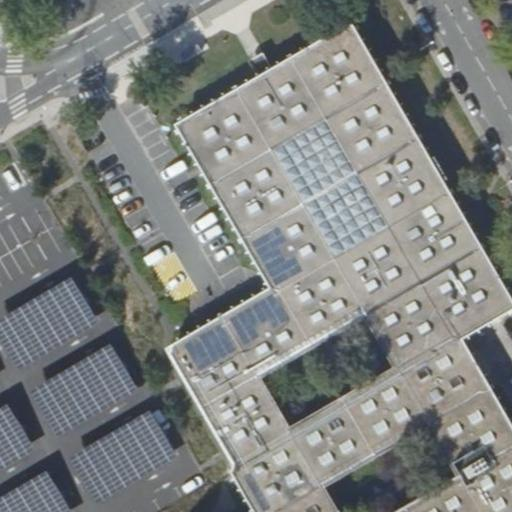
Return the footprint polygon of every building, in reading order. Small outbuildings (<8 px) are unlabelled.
[(250,85),(187,122),(279,281),(269,287),(265,289),(238,305),(198,329),(175,342),(235,468),(260,511),(511,511),(511,432),(492,398),(458,339),(511,307),(511,298),(457,203),(353,25),(250,85)] [(73,276),(0,319),(0,327),(22,366),(100,320),(73,276)] [(114,343),(37,388),(62,433),(140,387),(114,343)] [(10,402),(0,407),(0,467),(37,446),(10,402)] [(151,410),(74,455),(99,500),(177,454),(151,410)] [(74,511),(48,469),(0,497),(0,511),(74,511)]
